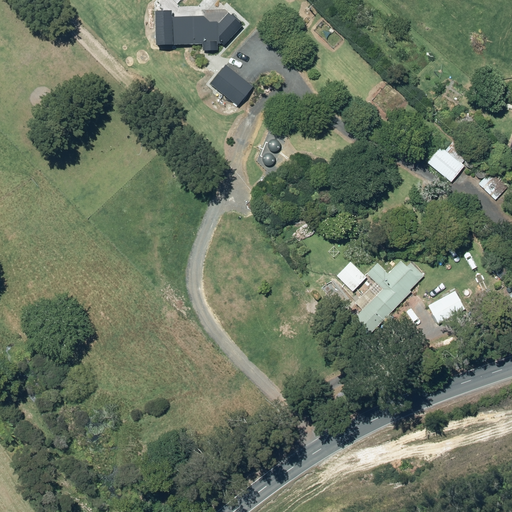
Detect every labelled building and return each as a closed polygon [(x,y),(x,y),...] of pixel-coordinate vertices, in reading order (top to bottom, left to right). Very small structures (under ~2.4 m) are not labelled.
[(158,11),(158,46),(204,46),(204,49),(220,50),(220,45),(228,45),(247,24),(233,12),(225,22),(209,22),(209,16),(181,17),(181,11),(158,11)] [(256,86),(227,65),(212,85),(241,106),(256,86)] [(453,141),(446,150),(442,146),(429,162),(453,182),(466,165),(459,160),(466,151),(453,141)] [(402,259),(389,272),(377,261),(367,272),(372,276),(355,294),(362,301),(353,310),(374,330),(425,276),(410,262),(408,265),(402,259)] [(437,321),(464,306),(455,288),(427,304),(437,321)]
